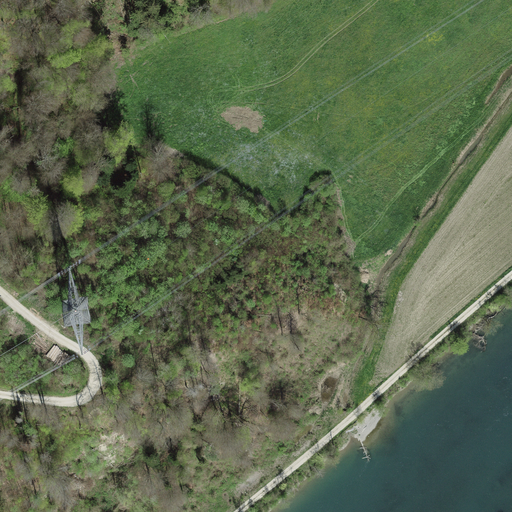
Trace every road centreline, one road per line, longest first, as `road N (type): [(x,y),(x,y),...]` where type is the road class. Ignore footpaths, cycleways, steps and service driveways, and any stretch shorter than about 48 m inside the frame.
road 1 (track): [(0,393),(71,401),(95,378),(84,353),(0,289)]
road 2 (track): [(351,414),(511,271)]
road 3 (track): [(351,414),(235,511)]
